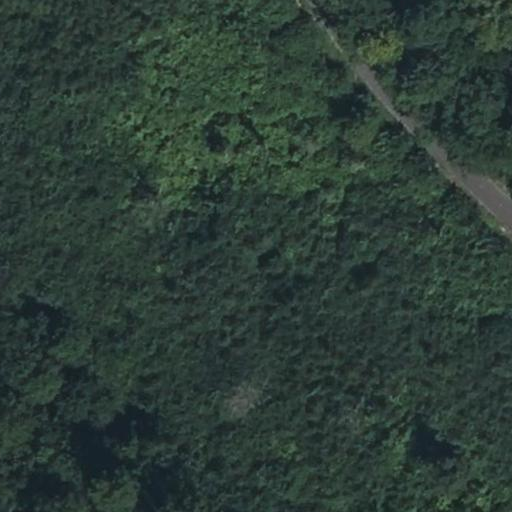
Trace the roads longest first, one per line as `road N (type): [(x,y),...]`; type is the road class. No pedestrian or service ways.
road 1 (tertiary): [(511,208),(327,0)]
road 2 (track): [(237,511),(122,411),(0,386)]
